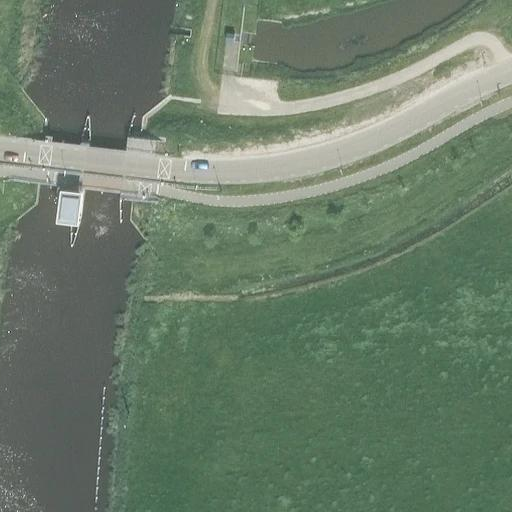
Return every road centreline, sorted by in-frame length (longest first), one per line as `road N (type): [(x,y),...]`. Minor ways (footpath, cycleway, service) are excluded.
road 1 (secondary): [(511,71),(364,146),(274,168),(183,172),(0,150)]
road 2 (residential): [(273,391),(511,316)]
road 3 (residential): [(309,511),(273,391)]
